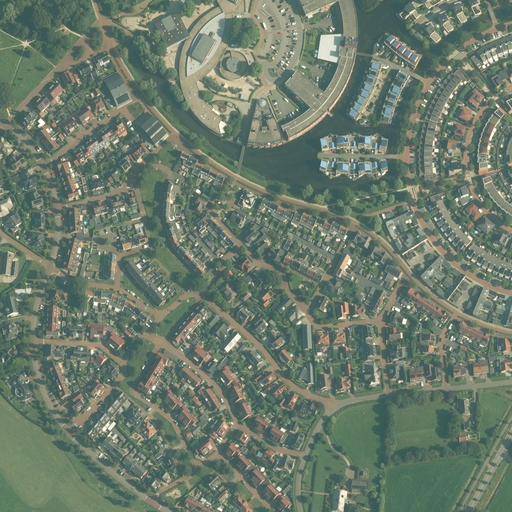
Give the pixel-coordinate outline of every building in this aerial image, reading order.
[(196,84),(196,83),(200,80),(201,80),(202,79),(203,79),(204,77),(206,76),(208,74),(209,73),(211,71),(213,70),(214,69),(215,68),(217,65),(217,64),(219,62),(220,63),(220,64),(220,65),(220,66),(220,67),(220,68),(220,69),(220,70),(219,70),(221,75),(222,76),(222,77),(223,78),(224,78),(225,79),(226,80),(227,80),(227,81),(229,81),(230,81),(231,82),(232,82),(233,82),(234,82),(235,82),(237,81),(238,81),(239,80),(240,80),(241,80),(242,79),(243,78),(244,77),(244,76),(245,76),(245,75),(246,75),(246,74),(247,73),(247,71),(247,70),(248,69),(248,68),(248,67),(248,66),(248,65),(248,64),(247,63),(247,62),(247,61),(246,60),(246,59),(245,58),(244,57),(243,57),(243,56),(242,55),(241,55),(240,54),(239,53),(238,53),(237,53),(235,52),(234,52),(233,52),(232,52),(231,52),(230,53),(230,54),(229,54),(228,55),(227,55),(226,56),(225,56),(225,57),(223,56),(225,53),(226,51),(226,49),(227,47),(228,45),(229,43),(229,41),(230,39),(230,37),(231,36),(231,34),(231,33),(232,31),(232,29),(232,27),(232,25),(232,23),(232,21),(232,19),(232,17),(232,16),(232,15),(245,14),(244,0),(215,0),(219,8),(217,9),(216,9),(214,10),(213,11),(210,13),(209,14),(206,16),(203,18),(202,19),(201,20),(198,23),(197,24),(196,25),(195,26),(193,29),(192,30),(190,33),(189,35),(188,36),(178,15),(171,18),(161,23),(155,27),(166,50),(186,40),(186,41),(185,43),(184,44),(184,46),(183,48),(182,49),(182,51),(181,52),(181,54),(181,56),(180,57),(180,59),(180,60),(179,62),(179,64),(179,65),(179,67),(179,69),(179,71),(179,72),(179,74),(179,76),(179,77),(179,79),(179,81),(180,82),(180,84),(180,86),(180,87),(181,89),(181,91),(182,92),(182,94),(183,95),(183,97),(184,98),(185,100),(185,102),(186,103),(187,105),(188,106),(188,108),(189,109),(190,110),(191,112),(192,113),(193,115),(194,116),(195,117),(196,118),(197,120),(199,121),(200,122),(201,123),(202,124),(205,127),(206,128),(207,129),(210,131),(212,132),(214,133),(217,135),(220,136),(218,126),(222,119),(216,115),(213,113),(212,111),(210,110),(209,109),(208,107),(207,106),(205,104),(204,102),(203,101),(202,99),(201,97),(200,95),(199,93),(199,92),(198,90),(197,88),(197,86),(196,84)] [(298,0),(299,1),(300,3),(301,5),(303,8),(303,9),(307,17),(314,14),(320,11),(329,8),(334,5),(336,5),(338,4),(339,8),(340,11),(341,15),(341,18),(342,21),(342,24),(343,27),(343,31),(343,34),(343,37),(341,37),(338,37),(323,37),(320,60),(326,62),(336,65),(339,66),(338,69),(337,72),(335,75),(334,78),(333,81),(331,84),(329,87),(328,90),(326,93),(324,96),(322,94),(320,93),(298,74),(292,81),(291,82),(286,88),(308,109),(310,111),(309,112),(305,115),(302,118),(300,119),(297,121),(293,123),(289,126),(287,127),(286,127),(283,128),(281,129),(281,128),(281,129),(283,134),(285,133),(288,141),(288,142),(291,141),(293,140),(295,139),(298,137),(302,135),(304,133),(308,131),(311,129),(313,127),(316,125),(318,123),(321,120),(323,119),(326,116),(327,114),(331,118),(333,116),(329,112),(331,109),(334,106),(335,104),(338,101),(339,99),(340,97),(342,93),(343,91),(345,88),(346,86),(348,82),(349,80),(350,76),(351,74),(352,70),(354,66),(355,62),(356,57),(356,55),(356,54),(356,53),(357,48),(357,44),(357,40),(357,35),(357,31),(357,29),(357,27),(357,23),(356,21),(356,16),(355,12),(354,8),(353,6),(352,2),(351,0),(298,0)] [(427,2),(425,0),(417,0),(418,0),(411,4),(415,10),(424,4),(428,10),(432,7),(429,1),(427,2)] [(470,0),(471,0),(468,2),(474,16),(475,17),(481,14),(480,13),(477,6),(480,5),(478,0),(470,0)] [(455,8),(452,10),(460,23),(461,25),(467,21),(466,20),(461,12),(463,11),(460,3),(454,5),(455,8)] [(411,14),(416,20),(420,16),(416,11),(414,12),(409,6),(404,10),(405,11),(399,16),(403,21),(411,14)] [(440,18),(438,20),(447,32),(448,34),(453,30),(452,29),(447,21),(448,20),(445,12),(439,15),(440,18)] [(427,29),(424,32),(436,44),(440,40),(439,38),(433,32),(435,31),(431,23),(425,26),(427,29)] [(397,42),(391,37),(385,42),(384,41),(381,45),(384,48),(386,47),(387,48),(386,48),(388,51),(397,42)] [(499,41),(504,56),(509,54),(505,39),(499,41)] [(493,43),(499,58),(504,56),(499,41),(499,42),(493,44),(493,43)] [(389,51),(389,50),(393,53),(392,54),(394,56),(394,57),(402,47),(397,42),(388,51),(389,51)] [(487,46),(494,60),(499,58),(493,43),(493,44),(487,47),(487,46)] [(489,63),(494,60),(487,46),(487,47),(482,50),(482,49),(481,49),(482,50),(489,63)] [(400,62),(408,51),(402,47),(394,57),(395,55),(399,58),(398,59),(401,61),(400,61),(400,62)] [(477,54),(484,66),(489,63),(482,50),(476,53),(477,54)] [(407,66),(414,55),(408,51),(400,62),(401,60),(405,62),(404,63),(407,65),(406,66),(407,66)] [(484,66),(477,54),(470,59),(479,71),(481,73),(484,71),(481,68),(484,66)] [(109,61),(106,55),(96,60),(97,62),(94,64),(97,69),(100,68),(99,66),(109,61)] [(407,66),(408,64),(412,67),(411,68),(414,69),(413,70),(414,70),(420,59),(414,55),(407,66)] [(384,66),(371,63),(369,70),(380,73),(381,69),(382,69),(383,66),(384,66)] [(91,71),(88,65),(78,70),(82,78),(83,80),(90,76),(92,80),(98,77),(94,70),(91,71)] [(468,85),(471,82),(459,69),(453,75),(461,83),(463,84),(466,82),(468,85)] [(380,73),(369,70),(367,77),(377,80),(378,80),(379,76),(380,76),(381,73),(382,74),(382,73),(380,73)] [(397,74),(398,75),(396,78),(396,79),(405,84),(409,78),(398,71),(399,71),(397,74)] [(502,85),(500,82),(508,79),(505,71),(498,73),(499,76),(491,81),(496,89),(502,85)] [(69,76),(68,74),(63,76),(67,84),(69,83),(71,87),(76,84),(77,86),(81,84),(77,75),(72,78),(71,75),(69,76)] [(458,87),(461,83),(453,75),(452,74),(450,76),(449,76),(447,78),(448,79),(458,87)] [(130,101),(117,75),(104,81),(118,107),(130,101)] [(377,80),(367,77),(365,84),(375,88),(376,84),(377,84),(378,81),(379,81),(378,80),(377,80)] [(392,86),(402,90),(405,84),(396,79),(396,78),(394,78),(395,78),(393,81),(394,82),(392,85),(392,86)] [(444,83),(454,91),(458,87),(448,79),(446,81),(445,81),(443,83),(444,84),(444,83)] [(440,88),(451,95),(454,91),(444,83),(444,84),(442,86),(441,85),(440,88)] [(375,88),(365,84),(362,91),(372,95),(373,91),(374,91),(376,88),(377,89),(377,88),(375,88)] [(56,85),(51,89),(58,96),(63,92),(65,94),(67,92),(63,87),(61,90),(56,85)] [(388,89),(387,92),(389,93),(399,97),(402,90),(392,86),(392,85),(390,85),(391,85),(390,88),(391,89),(390,90),(388,89)] [(437,93),(448,100),(451,95),(440,88),(439,91),(438,90),(436,93),(437,93)] [(54,100),(58,96),(51,89),(49,91),(49,90),(46,92),(48,94),(52,98),(50,101),(54,105),(56,107),(58,105),(56,103),(57,102),(54,100)] [(482,101),(484,98),(482,96),(474,90),(471,94),(474,96),(469,103),(476,109),(479,105),(482,101)] [(372,95),(362,91),(359,97),(368,102),(370,98),(371,99),(373,96),(374,96),(372,95)] [(386,100),(396,104),(399,97),(389,93),(387,92),(388,92),(386,95),(387,96),(386,100)] [(434,98),(446,104),(448,100),(437,93),(436,96),(435,95),(433,98),(434,99),(434,98)] [(368,102),(359,97),(355,103),(365,109),(367,105),(368,106),(369,103),(370,103),(368,102)] [(48,103),(43,98),(38,102),(46,109),(50,105),(52,107),(54,105),(50,101),(48,103)] [(431,104),(443,109),(446,104),(434,98),(434,99),(433,101),(432,101),(431,104)] [(250,135),(247,146),(247,147),(253,148),(259,148),(259,149),(259,148),(265,148),(265,149),(265,148),(271,147),(271,148),(271,147),(277,146),(277,147),(277,146),(283,144),(283,145),(283,144),(279,132),(278,133),(277,131),(278,131),(276,125),(276,126),(274,126),(273,122),(274,122),(275,123),(266,99),(266,100),(264,102),(262,102),(260,103),(257,101),(258,100),(257,100),(250,133),(250,135)] [(383,107),(394,111),(396,104),(386,100),(384,99),(385,100),(384,103),(385,103),(383,107)] [(104,108),(100,100),(91,105),(95,113),(102,110),(101,110),(104,108)] [(508,113),(511,110),(511,104),(510,101),(507,103),(502,106),(508,113)] [(41,113),(46,109),(38,102),(34,106),(39,112),(37,114),(41,118),(44,116),(41,113)] [(365,109),(355,103),(351,110),(360,116),(363,112),(364,112),(365,110),(366,110),(365,109)] [(429,109),(441,114),(443,109),(431,104),(430,107),(429,106),(428,109),(429,109)] [(86,109),(81,113),(87,121),(89,120),(90,121),(93,118),(88,112),(91,110),(87,105),(84,107),(86,109)] [(381,115),(392,118),(394,111),(383,107),(381,107),(382,107),(381,110),(382,111),(381,115)] [(468,123),(471,117),(469,115),(471,112),(462,107),(459,112),(462,114),(459,119),(468,123)] [(427,115),(439,119),(441,114),(429,109),(428,112),(427,112),(426,115),(427,115)] [(494,113),(495,114),(494,115),(500,121),(506,115),(500,109),(494,113)] [(75,114),(72,116),(76,120),(78,119),(83,126),(86,124),(85,123),(87,121),(81,113),(80,110),(75,114)] [(347,116),(356,122),(358,118),(359,119),(361,116),(362,117),(360,116),(351,110),(347,116)] [(32,115),(29,113),(26,116),(26,117),(25,117),(26,117),(24,118),(23,119),(24,119),(21,122),(22,124),(25,127),(27,128),(30,125),(31,126),(33,123),(32,123),(35,119),(38,117),(34,113),(32,115)] [(156,145),(166,135),(146,114),(136,124),(156,145)] [(390,125),(392,118),(381,115),(379,114),(379,115),(380,115),(379,118),(380,118),(379,123),(390,125)] [(424,120),(437,124),(439,119),(427,115),(426,118),(425,117),(424,120)] [(497,125),(500,121),(494,115),(491,118),(492,118),(490,120),(497,125)] [(78,129),(73,122),(76,120),(72,116),(67,119),(66,118),(64,119),(67,123),(66,123),(72,132),(74,130),(75,131),(78,129)] [(487,124),(494,129),(497,125),(490,120),(487,122),(488,123),(487,124)] [(70,133),(72,132),(66,123),(64,125),(62,122),(57,126),(60,131),(63,129),(68,136),(71,134),(70,133)] [(114,125),(117,130),(114,132),(118,137),(119,138),(122,136),(121,135),(126,132),(119,122),(114,125)] [(422,129),(435,132),(436,126),(424,123),(423,126),(422,126),(421,129),(422,129)] [(485,129),(492,133),(494,129),(487,124),(485,127),(486,127),(485,129)] [(465,131),(464,131),(465,128),(457,125),(456,129),(455,128),(454,134),(455,134),(454,137),(461,140),(462,137),(463,137),(465,131)] [(48,134),(50,133),(47,129),(48,129),(45,126),(40,130),(42,133),(37,137),(40,141),(48,135),(48,134)] [(116,139),(118,137),(114,132),(112,134),(109,129),(104,133),(110,142),(115,138),(116,139)] [(421,135),(434,137),(435,132),(422,129),(422,132),(421,132),(420,135),(421,135)] [(482,134),(490,137),(492,133),(485,129),(482,132),(483,132),(482,134)] [(99,136),(102,141),(99,143),(103,148),(106,146),(105,145),(110,142),(104,133),(99,136)] [(48,135),(40,141),(43,145),(51,139),(48,135)] [(336,147),(337,149),(343,149),(342,139),(336,136),(336,138),(331,139),(332,149),(335,149),(335,147),(336,147)] [(350,146),(350,148),(353,148),(354,137),(348,138),(348,136),(342,139),(343,149),(349,149),(349,147),(350,146)] [(358,147),(358,149),(364,149),(365,139),(359,136),(359,138),(354,137),(353,148),(357,148),(357,146),(358,147)] [(372,148),(372,149),(375,150),(376,139),(371,139),(371,137),(365,139),(364,149),(370,150),(370,148),(372,148)] [(329,148),(329,150),(332,149),(331,139),(326,140),(325,138),(320,142),(322,152),(328,151),(328,148),(329,148)] [(385,152),(387,143),(382,138),(381,140),(376,139),(375,150),(378,150),(378,149),(379,149),(379,151),(385,152)] [(9,149),(11,147),(7,144),(7,145),(3,142),(3,140),(2,140),(1,139),(0,139),(0,150),(7,156),(12,151),(9,149)] [(47,149),(54,143),(51,139),(43,145),(47,149)] [(97,144),(94,140),(89,144),(96,153),(95,152),(100,149),(100,150),(103,148),(99,143),(97,144)] [(138,146),(134,150),(141,158),(146,153),(142,149),(144,147),(140,142),(137,145),(138,146)] [(451,156),(460,157),(460,149),(461,145),(448,142),(447,150),(448,150),(448,154),(452,154),(451,156)] [(50,153),(58,147),(54,143),(47,149),(50,153)] [(84,154),(88,159),(96,153),(89,144),(84,147),(87,152),(84,154)] [(137,162),(141,158),(134,150),(129,154),(128,153),(126,155),(130,160),(133,158),(137,162)] [(85,161),(88,159),(84,154),(82,155),(79,151),(73,154),(80,163),(85,160),(85,161)] [(183,166),(186,167),(191,157),(183,153),(184,153),(183,153),(180,159),(184,161),(183,166)] [(24,165),(24,164),(25,163),(21,158),(17,161),(16,160),(16,159),(13,155),(8,159),(12,164),(11,165),(15,171),(21,167),(24,165)] [(124,160),(118,166),(125,173),(131,167),(126,163),(129,160),(125,156),(122,158),(124,160)] [(191,157),(186,167),(188,168),(192,165),(195,167),(197,164),(199,161),(198,161),(191,157)] [(76,168),(79,166),(74,159),(71,161),(76,168)] [(325,173),(330,174),(332,164),(329,163),(329,165),(327,165),(328,162),(322,161),(319,171),(325,175),(325,173)] [(454,175),(454,173),(461,172),(460,164),(457,165),(457,161),(451,162),(451,169),(448,169),(449,176),(454,175)] [(378,164),(375,164),(376,175),(381,174),(381,176),(387,171),(385,162),(379,163),(379,165),(378,165),(378,164)] [(57,167),(59,173),(69,170),(67,163),(57,167)] [(198,177),(200,174),(203,167),(197,164),(195,167),(191,174),(198,177)] [(335,166),(335,164),(332,164),(330,174),(336,175),(335,177),(342,174),(343,164),(336,164),(336,166),(335,166)] [(349,167),(349,165),(343,164),(342,174),(348,178),(348,176),(353,176),(353,165),(350,165),(350,167),(349,167)] [(356,167),(356,165),(353,165),(353,176),(358,176),(358,178),(364,174),(364,164),(358,165),(358,167),(356,167)] [(370,166),(370,164),(364,164),(364,174),(371,177),(371,175),(376,175),(375,164),(371,164),(372,166),(370,166)] [(478,170),(479,176),(489,173),(489,170),(487,170),(486,165),(478,166),(477,170),(478,170)] [(203,180),(206,182),(211,171),(203,168),(204,167),(203,167),(200,174),(204,176),(203,180)] [(120,177),(113,169),(108,174),(109,176),(106,179),(107,180),(105,181),(106,184),(108,185),(110,183),(110,184),(114,181),(116,183),(119,180),(118,179),(120,177)] [(60,179),(71,175),(69,170),(59,173),(60,176),(60,179)] [(211,171),(206,182),(208,183),(212,180),(215,182),(219,175),(218,175),(218,176),(211,172),(211,171)] [(33,176),(30,178),(27,172),(21,175),(23,181),(22,181),(26,189),(27,188),(28,191),(34,188),(33,185),(36,184),(35,181),(36,181),(35,178),(34,178),(33,176)] [(433,174),(424,176),(425,184),(431,183),(439,181),(440,181),(439,177),(435,178),(434,174),(433,175),(433,174)] [(62,184),(73,180),(71,175),(60,179),(61,178),(62,181),(61,182),(62,184)] [(219,175),(215,182),(213,185),(219,189),(220,189),(225,179),(219,176),(219,175)] [(482,186),(483,185),(483,187),(491,184),(488,176),(481,178),(482,186)] [(64,189),(74,185),(73,180),(62,184),(63,186),(64,185),(65,188),(64,189)] [(93,181),(94,182),(90,183),(92,191),(96,190),(96,191),(100,190),(100,189),(104,188),(101,180),(98,181),(97,180),(93,181)] [(164,195),(164,196),(175,197),(175,196),(175,193),(171,190),(173,187),(172,187),(173,184),(169,182),(168,184),(167,184),(166,184),(167,184),(164,188),(164,195)] [(493,188),(491,184),(483,187),(484,191),(485,190),(486,192),(493,188)] [(67,193),(76,190),(74,185),(64,189),(65,191),(65,190),(67,193)] [(489,197),(496,192),(493,188),(486,192),(487,196),(488,195),(489,197)] [(456,196),(462,206),(469,202),(466,197),(468,197),(465,189),(458,192),(459,194),(456,196)] [(78,196),(76,190),(67,193),(69,200),(78,196)] [(38,199),(36,192),(29,194),(31,201),(31,203),(30,203),(31,207),(32,206),(33,208),(37,207),(37,208),(40,207),(39,206),(43,205),(41,198),(38,199)] [(248,204),(252,206),(256,199),(252,197),(253,196),(251,195),(250,194),(249,194),(247,193),(247,192),(244,192),(243,193),(244,194),(241,200),(238,205),(243,208),(243,207),(245,202),(248,203),(248,204)] [(492,201),(499,196),(496,192),(489,197),(490,200),(491,199),(492,201)] [(432,206),(428,208),(442,202),(441,199),(445,197),(444,194),(443,194),(435,197),(429,198),(432,206)] [(128,197),(129,203),(126,204),(128,208),(128,210),(132,209),(131,207),(137,205),(134,196),(133,196),(133,195),(130,196),(130,197),(128,197)] [(163,204),(170,205),(170,201),(175,200),(175,197),(164,196),(163,204)] [(496,205),(502,200),(499,196),(492,201),(494,204),(495,204),(496,205)] [(116,200),(119,210),(128,208),(126,204),(124,204),(123,202),(122,199),(119,200),(118,199),(116,200)] [(195,205),(196,206),(194,210),(200,213),(202,209),(204,210),(207,203),(198,199),(195,205)] [(0,203),(0,218),(3,217),(3,218),(8,214),(5,207),(11,205),(9,200),(0,203)] [(119,210),(116,200),(114,200),(114,201),(110,202),(112,208),(109,208),(110,212),(110,215),(111,218),(119,213),(119,210)] [(262,211),(266,208),(268,210),(272,204),(271,204),(264,200),(258,210),(259,210),(262,211)] [(499,209),(505,203),(502,200),(496,205),(498,208),(499,209)] [(431,213),(431,214),(444,207),(442,202),(428,208),(430,211),(431,210),(433,213),(431,213)] [(504,213),(509,206),(505,203),(499,209),(502,212),(502,211),(504,213)] [(101,205),(100,204),(98,205),(101,215),(107,214),(107,216),(110,215),(110,212),(109,208),(106,209),(104,204),(101,205)] [(162,213),(174,214),(174,213),(174,210),(170,208),(170,205),(163,204),(163,213),(162,213)] [(272,212),(271,217),(274,218),(279,208),(272,204),(268,210),(272,212)] [(96,205),(96,206),(89,208),(93,220),(96,219),(95,217),(101,215),(98,205),(96,205)] [(470,215),(474,221),(480,216),(476,211),(477,210),(473,205),(465,211),(469,216),(470,215)] [(78,210),(69,211),(70,217),(80,217),(83,216),(82,212),(86,211),(85,206),(78,207),(78,210)] [(447,212),(444,207),(431,214),(432,217),(434,216),(435,218),(434,219),(433,219),(434,219),(447,212)] [(279,208),(274,218),(280,221),(286,211),(285,211),(279,208)] [(44,217),(44,216),(43,216),(43,211),(33,213),(33,218),(37,218),(37,220),(36,221),(36,225),(37,225),(38,230),(45,229),(44,217)] [(286,212),(286,211),(280,221),(283,223),(286,220),(290,221),(290,222),(293,215),(286,212)] [(407,211),(404,213),(407,221),(411,220),(414,227),(418,225),(412,213),(409,214),(407,211)] [(19,221),(21,220),(16,212),(6,220),(11,227),(9,229),(13,234),(18,230),(17,228),(22,224),(19,221)] [(437,225),(449,217),(447,212),(434,219),(435,222),(437,221),(438,223),(437,225),(437,224),(436,224),(437,225)] [(174,214),(162,213),(163,213),(162,220),(164,225),(163,225),(170,223),(170,222),(169,219),(173,217),(174,214)] [(237,216),(233,214),(230,221),(239,225),(240,223),(242,224),(246,217),(239,213),(238,216),(237,216)] [(291,224),(297,227),(304,214),(302,217),(296,214),(296,213),(291,224)] [(400,214),(402,218),(399,219),(404,232),(408,230),(404,222),(407,221),(404,213),(400,214)] [(297,227),(299,225),(305,228),(310,218),(304,215),(304,214),(297,227)] [(200,220),(199,219),(196,222),(197,223),(196,224),(201,229),(199,232),(201,234),(206,229),(204,227),(207,225),(206,223),(208,221),(207,219),(208,219),(206,217),(205,217),(204,216),(200,220)] [(394,217),(391,219),(392,223),(394,227),(397,226),(401,233),(404,232),(399,219),(395,220),(394,217)] [(440,230),(452,221),(449,217),(437,225),(439,228),(440,227),(442,229),(440,230),(440,229),(440,230)] [(305,228),(312,231),(315,225),(317,221),(310,218),(311,218),(310,218),(305,228)] [(318,218),(317,221),(315,225),(319,227),(318,231),(320,233),(326,222),(326,223),(318,219),(318,218)] [(389,224),(385,225),(389,232),(391,238),(392,237),(395,236),(393,232),(391,228),(394,227),(392,223),(391,219),(387,220),(389,224)] [(481,231),(487,235),(493,227),(484,219),(476,229),(480,232),(481,231)] [(207,229),(212,235),(220,227),(215,222),(215,221),(206,229),(207,230),(207,229)] [(444,235),(456,226),(452,221),(440,230),(442,233),(444,232),(445,234),(444,235),(443,235),(444,235)] [(332,226),(326,223),(326,222),(320,233),(327,236),(328,233),(332,226)] [(166,234),(177,230),(175,223),(164,227),(167,233),(166,234)] [(332,226),(328,233),(331,235),(334,231),(338,233),(341,227),(334,224),(334,223),(332,226)] [(249,233),(243,238),(249,244),(252,240),(253,241),(256,238),(255,238),(256,237),(254,234),(254,233),(254,232),(257,230),(252,225),(248,229),(250,231),(248,233),(249,233)] [(448,240),(459,230),(456,226),(444,235),(446,238),(448,237),(449,239),(448,240),(447,240),(448,240)] [(220,227),(212,235),(216,240),(220,237),(225,232),(220,227)] [(341,228),(341,227),(338,233),(336,237),(342,241),(348,231),(347,231),(341,228)] [(421,238),(418,240),(422,248),(426,246),(424,243),(427,241),(419,229),(416,231),(421,238)] [(169,240),(180,237),(177,230),(178,230),(177,230),(166,234),(167,234),(169,240)] [(452,245),(463,234),(459,230),(448,240),(450,243),(452,242),(453,243),(452,245),(452,244),(452,245)] [(220,244),(222,246),(231,238),(230,239),(225,232),(220,237),(222,240),(220,244)] [(499,244),(504,248),(508,240),(505,238),(507,235),(501,232),(496,241),(499,243),(499,244)] [(33,244),(33,247),(42,249),(44,239),(42,239),(42,234),(30,233),(29,241),(29,240),(34,241),(33,244)] [(357,244),(359,245),(363,238),(360,237),(361,236),(355,233),(350,242),(356,245),(357,244)] [(82,234),(82,238),(82,239),(82,242),(92,243),(92,239),(84,238),(84,234),(82,234)] [(456,249),(467,238),(463,234),(452,245),(455,247),(456,246),(458,248),(456,249)] [(140,246),(137,235),(134,236),(134,241),(130,242),(131,248),(139,246),(139,247),(140,246)] [(140,235),(137,235),(140,246),(148,244),(146,237),(146,238),(143,238),(140,235)] [(417,247),(419,250),(422,248),(418,240),(415,242),(410,235),(409,236),(407,237),(414,248),(417,247)] [(259,256),(268,248),(263,242),(263,241),(264,242),(267,239),(264,236),(254,245),(257,249),(255,251),(259,256)] [(180,237),(169,240),(169,241),(171,247),(175,251),(174,251),(175,251),(180,246),(177,244),(181,240),(180,237)] [(411,250),(414,248),(407,237),(404,239),(408,246),(405,247),(410,255),(413,253),(411,250)] [(231,239),(231,238),(222,246),(224,248),(229,246),(231,249),(231,250),(237,245),(236,245),(231,239)] [(365,239),(363,238),(359,245),(361,246),(361,247),(366,250),(371,241),(365,238),(365,239)] [(471,242),(467,238),(456,249),(459,252),(460,250),(463,252),(471,242)] [(131,248),(130,242),(125,243),(123,239),(120,240),(123,251),(131,249),(131,248)] [(80,242),(70,240),(69,246),(78,248),(80,242)] [(405,254),(407,257),(410,255),(405,247),(402,249),(398,242),(395,244),(402,256),(405,254)] [(470,259),(470,258),(478,248),(473,245),(465,254),(467,256),(466,258),(469,260),(470,259)] [(78,248),(69,246),(67,252),(77,254),(78,248)] [(182,259),(182,260),(191,252),(189,249),(184,251),(182,249),(182,248),(176,253),(177,253),(182,259)] [(373,259),(376,260),(379,254),(377,252),(378,251),(372,248),(367,257),(373,260),(373,259)] [(478,248),(470,258),(470,259),(472,260),(471,262),(474,264),(475,262),(482,252),(478,248)] [(283,254),(276,250),(275,252),(273,249),(267,255),(276,265),(277,264),(278,265),(283,254)] [(77,254),(67,252),(66,258),(75,260),(77,254)] [(191,252),(182,260),(183,260),(188,266),(193,261),(191,259),(193,254),(191,252)] [(480,266),(480,265),(487,255),(482,252),(475,262),(477,263),(476,265),(480,267),(479,267),(480,266)] [(291,267),(290,268),(291,268),(294,261),(290,259),(291,255),(289,253),(288,253),(283,264),(283,263),(291,267)] [(1,276),(17,277),(18,263),(12,263),(13,255),(3,254),(1,276)] [(382,255),(379,254),(376,260),(378,262),(377,263),(383,266),(388,257),(382,254),(382,255)] [(343,256),(340,262),(346,266),(350,259),(343,255),(343,256)] [(486,269),(492,257),(487,255),(480,265),(480,266),(482,267),(481,268),(485,271),(485,270),(486,269)] [(109,261),(108,266),(115,266),(116,258),(104,257),(104,260),(109,261)] [(491,271),(497,260),(492,257),(486,269),(488,270),(487,271),(491,273),(490,273),(491,271)] [(75,260),(66,258),(64,263),(74,266),(75,260)] [(435,258),(433,261),(439,267),(442,264),(448,270),(450,267),(441,258),(438,260),(435,258)] [(251,269),(249,267),(248,266),(250,264),(246,259),(238,266),(246,275),(251,269)] [(301,260),(298,263),(294,261),(291,268),(291,267),(298,271),(298,272),(304,261),(301,260)] [(497,274),(502,262),(497,260),(491,271),(493,272),(493,274),(497,276),(496,276),(497,274)] [(194,261),(193,261),(188,266),(194,272),(203,264),(202,264),(200,262),(195,264),(193,261),(194,261)] [(305,267),(306,263),(304,261),(298,272),(298,271),(306,275),(306,276),(309,269),(305,267)] [(430,263),(433,266),(430,268),(440,278),(441,277),(443,275),(437,269),(439,267),(433,261),(430,263)] [(346,266),(340,262),(336,269),(343,272),(348,275),(343,272),(346,266)] [(503,276),(507,264),(502,262),(497,274),(499,275),(498,277),(502,278),(503,278),(502,278),(503,276)] [(75,272),(77,267),(74,266),(64,263),(63,269),(75,272)] [(129,272),(135,267),(132,263),(125,268),(129,272)] [(203,264),(194,272),(200,278),(200,279),(205,274),(203,271),(205,267),(202,265),(203,264)] [(509,278),(508,278),(511,267),(511,265),(507,264),(503,276),(505,277),(504,279),(508,280),(509,278)] [(115,266),(108,266),(104,265),(103,272),(115,273),(114,273),(115,266)] [(385,281),(387,283),(394,270),(388,266),(384,273),(385,273),(388,274),(384,281),(384,282),(385,281)] [(138,271),(135,267),(129,272),(132,276),(138,271)] [(313,279),(313,280),(319,270),(316,268),(313,271),(309,269),(306,276),(306,275),(313,279)] [(440,278),(430,268),(428,271),(425,268),(423,271),(429,277),(432,275),(438,280),(440,278)] [(350,276),(348,275),(343,272),(336,269),(333,275),(332,275),(339,279),(341,275),(348,279),(351,280),(353,277),(350,276)] [(320,283),(325,273),(319,270),(313,280),(314,280),(320,283)] [(401,273),(394,270),(387,283),(388,283),(390,284),(390,285),(394,278),(398,280),(397,280),(398,280),(401,273)] [(451,273),(458,278),(456,281),(463,286),(465,283),(462,281),(465,278),(453,270),(451,273)] [(142,275),(138,271),(132,276),(135,280),(142,275)] [(433,285),(427,280),(429,277),(423,271),(420,274),(423,276),(420,279),(430,288),(433,285)] [(115,274),(115,273),(103,272),(103,276),(107,277),(107,281),(107,282),(114,282),(114,274),(115,274)] [(244,281),(248,284),(252,280),(259,288),(264,283),(256,274),(253,276),(251,274),(244,281)] [(142,275),(135,280),(138,284),(145,279),(142,275)] [(458,287),(461,289),(463,286),(456,281),(454,283),(447,278),(445,281),(456,290),(458,287)] [(148,283),(145,279),(138,284),(141,288),(148,283)] [(330,283),(326,291),(336,296),(340,289),(339,288),(341,283),(335,280),(333,284),(334,284),(333,285),(330,283)] [(457,295),(454,292),(456,290),(445,281),(442,284),(449,289),(447,292),(454,298),(457,295)] [(148,283),(141,288),(145,292),(146,291),(151,287),(148,283)] [(237,294),(228,284),(220,292),(229,302),(237,294)] [(153,285),(151,287),(146,291),(149,295),(156,290),(153,285)] [(408,305),(415,295),(415,294),(415,295),(413,294),(414,293),(407,289),(404,293),(407,295),(405,299),(408,301),(407,302),(409,303),(408,305)] [(479,291),(477,294),(486,298),(487,295),(495,298),(496,294),(483,289),(482,292),(479,291)] [(159,294),(156,290),(149,295),(152,299),(159,294)] [(246,290),(243,293),(248,299),(251,296),(246,290)] [(263,306),(265,308),(269,304),(267,302),(273,296),(267,290),(259,298),(265,304),(263,306)] [(449,298),(452,301),(454,298),(447,292),(445,295),(438,290),(436,293),(447,301),(449,298)] [(53,294),(50,302),(58,304),(59,299),(66,302),(69,293),(65,292),(64,293),(59,291),(58,292),(55,291),(54,295),(53,294)] [(93,303),(95,292),(94,292),(86,291),(84,302),(85,302),(88,302),(90,298),(94,299),(93,303)] [(380,292),(376,298),(383,302),(386,295),(380,291),(379,292),(380,292)] [(95,292),(93,303),(100,304),(102,293),(95,292)] [(102,293),(100,304),(101,304),(105,304),(107,300),(110,302),(108,306),(113,295),(113,296),(109,294),(102,293)] [(159,294),(152,299),(156,303),(162,298),(159,294)] [(413,305),(415,306),(420,298),(419,298),(419,297),(418,297),(419,296),(416,294),(416,295),(415,295),(408,305),(412,308),(413,305)] [(476,298),(479,299),(478,302),(491,308),(492,304),(484,301),(486,298),(477,294),(476,298)] [(113,295),(108,306),(109,306),(115,309),(120,298),(113,296),(113,295)] [(507,301),(506,305),(511,306),(511,298),(500,295),(499,299),(507,301)] [(122,312),(126,301),(120,299),(120,298),(115,309),(122,312)] [(166,302),(162,298),(156,303),(159,307),(161,306),(164,304),(164,303),(166,302)] [(332,303),(321,298),(315,309),(323,313),(327,304),(333,307),(332,303)] [(373,305),(379,308),(383,302),(376,298),(373,305)] [(420,298),(415,306),(420,310),(425,301),(425,302),(423,301),(424,300),(420,298)] [(17,310),(17,308),(17,306),(16,306),(15,299),(10,300),(10,303),(7,303),(9,308),(5,309),(6,312),(6,313),(7,317),(18,314),(17,310)] [(274,312),(275,313),(277,311),(280,314),(291,303),(288,300),(287,299),(278,307),(278,306),(277,306),(276,305),(275,306),(275,305),(272,308),(271,309),(274,312)] [(127,301),(126,301),(122,312),(124,308),(127,309),(126,314),(129,316),(129,317),(136,308),(131,303),(127,301)] [(379,308),(373,305),(366,301),(365,301),(366,301),(364,304),(371,308),(369,311),(369,312),(376,315),(379,308)] [(425,301),(420,310),(425,313),(430,304),(427,302),(426,303),(425,302),(425,301)] [(477,306),(473,304),(472,308),(480,311),(482,308),(489,311),(491,308),(478,302),(477,306)] [(430,304),(425,313),(430,316),(435,308),(432,306),(431,306),(430,305),(430,304)] [(198,313),(196,315),(200,319),(203,317),(204,318),(207,315),(209,317),(211,315),(200,305),(197,308),(198,309),(196,311),(198,313)] [(336,309),(338,320),(346,319),(345,313),(348,312),(347,305),(340,305),(341,309),(336,309)] [(510,310),(511,310),(511,306),(506,305),(505,308),(497,306),(496,310),(509,313),(510,310)] [(351,308),(352,317),(358,317),(358,315),(361,313),(362,314),(365,312),(361,306),(359,307),(359,308),(358,309),(357,308),(351,308)] [(290,312),(291,313),(286,318),(291,323),(296,318),(297,319),(302,314),(295,307),(290,312)] [(138,319),(143,313),(142,313),(136,308),(129,317),(131,319),(136,316),(138,318),(138,319)] [(430,318),(434,321),(440,311),(439,311),(440,310),(438,308),(437,309),(436,309),(435,309),(435,308),(430,316),(431,317),(430,318)] [(486,317),(479,314),(480,311),(472,308),(470,311),(474,312),(472,316),(485,321),(486,317)] [(509,313),(496,310),(494,309),(493,312),(495,313),(503,315),(502,319),(511,321),(511,317),(508,316),(509,313)] [(239,319),(244,323),(247,320),(250,322),(254,317),(249,313),(247,315),(242,310),(241,311),(240,311),(237,314),(238,315),(237,316),(239,319)] [(440,311),(434,321),(434,320),(437,321),(437,320),(440,322),(442,318),(446,321),(449,316),(442,312),(442,313),(440,312),(440,311)] [(143,313),(138,319),(141,321),(139,325),(142,327),(142,328),(149,319),(143,314),(143,313)] [(400,315),(396,314),(392,313),(389,324),(396,326),(397,324),(401,325),(403,319),(399,317),(400,315)] [(200,319),(196,315),(194,314),(190,318),(198,326),(202,321),(200,319)] [(198,326),(190,318),(186,323),(194,330),(198,326)] [(216,318),(208,326),(210,328),(211,329),(218,320),(216,318)] [(262,320),(259,318),(254,323),(256,325),(255,327),(252,330),(258,335),(260,333),(261,334),(264,331),(263,330),(266,327),(261,322),(262,320)] [(506,324),(510,325),(511,321),(502,319),(501,322),(493,320),(490,320),(489,323),(492,323),(492,324),(505,327),(506,324)] [(194,330),(186,323),(182,327),(190,334),(194,330)] [(457,343),(460,344),(463,337),(467,327),(467,328),(465,327),(466,326),(459,323),(456,328),(460,329),(458,333),(461,334),(457,343)] [(18,334),(17,334),(17,331),(16,331),(15,328),(14,328),(13,324),(8,325),(8,324),(0,325),(0,329),(4,329),(6,335),(4,335),(6,341),(12,340),(12,339),(16,338),(15,335),(18,334)] [(96,338),(97,325),(91,325),(88,324),(88,330),(91,331),(90,339),(94,339),(94,338),(96,338)] [(214,329),(215,330),(213,333),(219,338),(219,337),(224,341),(228,336),(224,332),(226,329),(220,324),(217,327),(216,327),(214,329)] [(73,338),(76,339),(76,327),(70,327),(70,325),(67,325),(66,332),(69,332),(69,338),(73,338)] [(97,325),(96,338),(103,339),(103,331),(108,331),(111,327),(106,326),(106,325),(97,325)] [(82,327),(76,327),(76,339),(78,339),(78,338),(82,338),(82,333),(85,333),(86,326),(82,326),(82,327)] [(186,339),(190,334),(182,327),(178,332),(178,333),(185,339),(186,339)] [(471,330),(471,329),(467,327),(463,337),(469,339),(473,330),(472,331),(471,330)] [(388,334),(389,341),(400,340),(399,333),(396,333),(395,330),(390,331),(390,334),(388,334)] [(473,330),(469,339),(474,342),(478,332),(478,333),(476,332),(477,331),(473,330)] [(109,347),(111,348),(119,339),(115,335),(113,332),(109,337),(111,339),(106,345),(108,348),(109,347)] [(482,335),(482,334),(478,332),(474,342),(479,344),(479,345),(484,335),(483,335),(482,335)] [(183,341),(185,339),(178,333),(173,339),(177,343),(181,339),(183,341)] [(277,338),(273,333),(268,337),(271,340),(272,341),(269,344),(271,345),(269,346),(272,350),(273,348),(274,350),(278,347),(278,348),(282,344),(283,343),(278,337),(277,338)] [(339,334),(332,335),(333,343),(332,343),(333,347),(342,346),(342,345),(345,345),(344,334),(339,335),(339,334)] [(361,341),(361,345),(369,344),(369,340),(373,340),(372,338),(374,338),(373,334),(362,335),(363,341),(361,341)] [(227,353),(239,339),(234,335),(222,348),(227,353)] [(329,348),(328,338),(323,339),(323,336),(321,336),(321,335),(318,336),(316,337),(317,345),(315,345),(316,354),(322,353),(321,348),(329,348)] [(488,337),(484,335),(479,345),(485,347),(485,346),(486,346),(486,345),(487,345),(488,342),(487,342),(489,338),(487,338),(488,337)] [(435,342),(436,338),(420,336),(419,345),(421,345),(427,346),(428,343),(434,343),(434,341),(435,342)] [(508,341),(503,342),(503,339),(503,338),(496,338),(497,338),(497,343),(500,342),(501,353),(510,352),(508,341)] [(119,339),(111,348),(113,350),(113,351),(116,354),(119,350),(118,349),(122,345),(118,341),(119,339)] [(369,344),(361,345),(362,354),(375,352),(375,348),(373,348),(373,346),(370,347),(369,344)] [(193,360),(195,361),(202,354),(198,350),(200,348),(197,345),(193,350),(196,352),(190,358),(193,361),(193,360)] [(390,355),(390,360),(394,359),(394,361),(398,360),(398,359),(401,358),(401,350),(400,350),(399,345),(392,346),(392,351),(389,352),(389,353),(389,355),(390,355)] [(427,349),(427,346),(421,345),(420,350),(422,351),(422,354),(433,356),(434,352),(433,351),(433,349),(427,349)] [(54,359),(54,358),(63,358),(63,351),(54,351),(54,348),(48,347),(47,351),(46,351),(46,354),(47,354),(47,358),(54,359)] [(0,352),(0,353),(1,359),(4,359),(6,360),(7,364),(13,363),(12,358),(17,357),(16,351),(11,351),(11,349),(3,350),(4,352),(0,352)] [(71,355),(70,361),(80,361),(80,350),(78,350),(74,350),(74,356),(71,355)] [(83,350),(80,350),(80,361),(86,362),(86,363),(89,363),(89,356),(87,356),(87,351),(83,351),(83,350)] [(283,352),(278,356),(278,357),(280,360),(280,361),(282,364),(283,363),(286,366),(286,365),(290,370),(293,364),(291,361),(292,361),(289,357),(290,357),(288,354),(287,355),(284,351),(283,352)] [(246,359),(250,364),(259,357),(257,355),(257,356),(254,352),(250,356),(247,353),(241,358),(244,361),(246,359)] [(374,356),(376,356),(375,352),(362,354),(363,363),(371,362),(371,359),(375,358),(374,356)] [(206,358),(202,354),(195,361),(197,363),(197,364),(199,366),(205,360),(207,362),(211,357),(209,355),(206,358)] [(106,359),(101,355),(96,360),(94,358),(94,357),(91,357),(91,363),(94,363),(94,362),(95,362),(100,366),(106,359)] [(170,362),(159,355),(156,360),(165,366),(167,363),(169,364),(170,362)] [(260,359),(259,357),(250,364),(256,372),(260,368),(258,366),(262,362),(260,359)] [(510,360),(508,361),(508,357),(496,358),(497,361),(497,362),(499,362),(500,373),(508,372),(508,369),(511,369),(510,360)] [(226,358),(220,364),(218,363),(216,365),(212,362),(206,370),(212,375),(216,369),(219,372),(229,361),(226,358)] [(155,363),(153,365),(163,371),(162,370),(165,366),(156,360),(154,363),(155,363)] [(482,365),(478,365),(479,375),(482,375),(482,376),(485,375),(485,368),(488,368),(487,361),(481,362),(482,365)] [(106,375),(112,380),(118,372),(118,369),(110,362),(106,367),(110,371),(106,375)] [(391,366),(392,380),(400,379),(399,369),(399,365),(404,365),(403,362),(395,363),(396,366),(391,366)] [(467,363),(462,364),(458,364),(459,377),(462,377),(462,378),(465,378),(465,370),(468,370),(467,363)] [(477,375),(479,375),(478,365),(475,366),(474,363),(469,363),(470,370),(473,369),(473,377),(477,376),(477,375)] [(48,367),(50,373),(60,369),(58,364),(48,367)] [(376,369),(370,369),(370,364),(362,365),(363,371),(369,370),(369,375),(367,375),(368,381),(370,380),(370,385),(370,386),(372,386),(373,386),(374,386),(375,386),(376,386),(377,385),(377,384),(379,384),(378,375),(379,374),(379,370),(378,370),(378,372),(377,372),(376,369)] [(150,370),(160,376),(163,371),(153,365),(150,370)] [(297,377),(296,380),(301,382),(302,379),(308,382),(308,385),(313,385),(313,377),(314,376),(313,371),(312,371),(312,365),(307,365),(307,372),(306,372),(306,370),(302,368),(300,372),(296,372),(297,377)] [(432,366),(425,367),(426,378),(431,377),(431,382),(434,381),(434,382),(437,382),(437,381),(440,381),(439,370),(434,371),(434,369),(432,370),(432,366)] [(220,380),(222,382),(230,376),(232,375),(229,370),(227,367),(222,371),(224,373),(217,378),(219,381),(220,380)] [(185,368),(179,376),(183,379),(189,372),(185,368)] [(418,368),(418,369),(414,369),(416,382),(418,382),(422,382),(421,375),(424,374),(423,368),(418,368)] [(60,369),(50,373),(52,378),(62,375),(60,369)] [(413,382),(416,382),(414,369),(414,372),(411,372),(411,369),(405,370),(406,376),(409,376),(410,383),(413,383),(413,382)] [(160,376),(150,370),(147,375),(158,382),(158,381),(156,380),(159,376),(160,376)] [(184,385),(186,383),(193,375),(189,372),(183,379),(180,382),(184,385)] [(265,387),(276,378),(273,375),(272,376),(270,373),(261,379),(259,376),(253,380),(256,383),(260,380),(265,387)] [(62,375),(52,378),(55,383),(64,380),(62,375)] [(158,382),(147,375),(144,380),(155,386),(158,382)] [(190,386),(197,378),(193,375),(186,383),(190,386)] [(233,381),(230,376),(222,382),(226,387),(231,383),(233,385),(238,382),(236,379),(233,381)] [(21,398),(22,402),(25,401),(31,398),(27,389),(26,388),(26,389),(24,386),(25,385),(18,377),(11,382),(16,389),(15,391),(15,393),(15,395),(17,397),(19,398),(21,398)] [(320,386),(321,390),(324,389),(324,390),(328,390),(328,389),(329,389),(329,384),(330,384),(330,385),(330,378),(328,378),(328,377),(319,377),(320,383),(319,383),(319,386),(320,386)] [(201,382),(197,378),(190,386),(194,389),(201,382)] [(93,382),(95,384),(91,388),(99,395),(101,393),(104,391),(97,385),(99,383),(95,379),(93,382)] [(64,380),(55,383),(57,389),(66,385),(64,380)] [(143,381),(141,384),(151,391),(154,386),(155,387),(155,386),(144,380),(143,382),(143,381)] [(337,381),(338,391),(340,391),(340,392),(344,392),(343,391),(345,390),(345,388),(350,388),(349,382),(344,382),(344,380),(337,381)] [(151,391),(141,384),(138,389),(147,395),(150,390),(151,391)] [(230,396),(231,398),(240,394),(238,391),(241,390),(239,384),(233,387),(235,390),(228,393),(229,396),(230,396)] [(66,385),(57,389),(59,394),(68,390),(66,385)] [(274,390),(271,394),(276,400),(286,390),(283,387),(282,388),(279,385),(277,388),(276,387),(274,390)] [(95,399),(99,395),(91,388),(89,390),(87,388),(84,392),(83,393),(87,397),(89,395),(92,397),(95,399)] [(199,392),(201,396),(204,400),(212,394),(209,390),(204,393),(202,389),(199,392)] [(61,399),(70,396),(68,390),(59,394),(61,399)] [(116,395),(113,399),(122,406),(125,403),(127,400),(128,400),(118,391),(115,394),(116,395)] [(165,406),(165,405),(167,407),(176,399),(170,391),(165,395),(167,398),(163,402),(163,403),(165,406)] [(80,410),(80,409),(83,406),(81,403),(82,402),(80,400),(83,398),(79,393),(71,400),(74,403),(70,406),(75,412),(76,411),(77,412),(80,410)] [(207,404),(215,398),(212,394),(204,400),(207,404)] [(242,400),(240,394),(231,398),(232,401),(233,404),(240,401),(242,404),(246,402),(246,401),(245,402),(243,399),(242,400)] [(292,410),(297,400),(298,398),(295,396),(294,397),(291,395),(289,398),(288,398),(286,401),(287,402),(285,406),(292,410)] [(109,401),(110,402),(107,405),(116,413),(119,410),(122,407),(122,406),(113,399),(112,398),(109,401)] [(210,408),(218,403),(215,398),(207,404),(210,408)] [(178,410),(183,406),(176,399),(167,407),(168,408),(168,409),(170,411),(171,411),(176,407),(178,410)] [(469,415),(468,401),(459,402),(460,416),(469,415)] [(249,407),(246,402),(242,404),(243,406),(236,410),(237,413),(238,413),(240,415),(248,411),(246,408),(249,407)] [(221,407),(218,403),(210,408),(213,413),(221,407)] [(302,403),(300,406),(298,412),(305,416),(306,414),(313,417),(316,410),(314,409),(315,407),(308,404),(307,405),(302,403)] [(103,408),(104,409),(101,412),(110,420),(113,417),(114,417),(113,417),(116,414),(116,413),(107,405),(106,405),(103,408)] [(180,422),(181,423),(190,415),(184,408),(179,412),(182,414),(177,419),(178,419),(177,419),(180,422)] [(138,420),(141,417),(136,413),(136,412),(133,409),(125,419),(129,422),(129,421),(133,424),(132,425),(136,428),(140,422),(138,420)] [(250,418),(253,420),(256,416),(255,417),(252,415),(251,416),(248,411),(240,415),(241,417),(240,418),(241,421),(250,417),(251,418),(250,418)] [(108,423),(110,420),(101,412),(98,416),(97,415),(94,419),(95,420),(104,427),(105,427),(107,424),(108,424),(108,423)] [(197,422),(190,415),(181,423),(182,425),(184,428),(185,427),(185,428),(190,424),(192,426),(197,422)] [(257,431),(264,421),(256,416),(253,420),(256,422),(252,429),(255,430),(257,431)] [(220,418),(215,426),(225,433),(226,431),(227,432),(229,429),(228,428),(229,428),(223,424),(225,421),(220,418)] [(88,426),(89,426),(99,434),(101,431),(102,431),(102,430),(104,427),(95,420),(92,423),(91,422),(88,426)] [(269,430),(271,426),(264,421),(257,431),(260,432),(259,433),(262,435),(266,428),(269,430)] [(110,432),(115,424),(113,422),(107,430),(110,432)] [(140,430),(148,439),(156,433),(153,429),(151,426),(150,427),(147,423),(140,430)] [(96,437),(99,434),(89,426),(86,430),(85,429),(83,432),(93,441),(93,440),(96,438),(96,437)] [(224,434),(225,433),(215,426),(209,434),(215,437),(217,434),(222,438),(222,437),(223,438),(225,435),(224,434)] [(273,441),(279,431),(271,426),(269,430),(272,432),(267,438),(270,440),(271,439),(273,441)] [(112,432),(117,437),(120,434),(114,428),(112,432)] [(285,440),(287,436),(279,431),(273,441),(275,442),(275,443),(278,445),(282,438),(285,440)] [(235,439),(245,445),(250,438),(244,435),(244,436),(238,433),(237,434),(235,437),(235,439)] [(302,441),(303,438),(296,435),(294,438),(291,437),(290,441),(292,443),(291,446),(294,447),(294,449),(297,450),(298,449),(299,449),(300,445),(301,446),(303,442),(302,441)] [(106,451),(112,443),(114,441),(109,437),(102,446),(105,449),(104,450),(106,451)] [(212,442),(208,437),(200,444),(209,453),(210,452),(211,452),(213,450),(213,449),(209,444),(212,442)] [(162,456),(160,453),(164,450),(158,441),(152,445),(158,454),(154,457),(157,460),(162,456)] [(111,454),(117,447),(112,443),(106,451),(107,452),(108,452),(111,454)] [(208,455),(207,454),(209,453),(200,444),(193,450),(197,455),(200,453),(204,457),(205,457),(208,455)] [(225,456),(228,458),(229,459),(234,455),(236,457),(240,453),(232,445),(228,449),(229,450),(224,454),(225,456)] [(115,459),(122,451),(117,447),(111,454),(114,456),(113,457),(115,459)] [(270,451),(268,450),(265,456),(264,455),(260,460),(271,467),(274,461),(271,459),(274,454),(273,453),(270,451)] [(126,455),(122,451),(115,459),(116,460),(117,459),(120,462),(126,455)] [(125,467),(126,469),(133,460),(128,456),(122,464),(125,466),(125,467)] [(177,471),(176,470),(177,469),(172,459),(167,461),(165,457),(158,461),(160,465),(163,463),(164,466),(167,464),(168,468),(167,469),(173,473),(174,473),(175,474),(177,471)] [(235,464),(239,469),(247,460),(246,461),(242,457),(235,464)] [(290,462),(291,460),(284,458),(280,469),(287,471),(288,469),(292,470),(294,463),(290,462)] [(132,472),(138,464),(133,460),(126,469),(128,470),(129,469),(132,472)] [(243,473),(247,469),(249,472),(254,467),(247,460),(239,469),(243,473)] [(135,476),(142,468),(138,464),(132,472),(134,474),(134,475),(135,476)] [(253,475),(249,479),(253,483),(261,475),(257,471),(258,470),(255,467),(254,468),(254,467),(249,472),(253,475)] [(147,472),(142,468),(135,476),(137,478),(138,477),(141,479),(147,472)] [(157,476),(155,479),(161,483),(162,481),(167,484),(169,481),(168,480),(170,478),(162,472),(161,474),(160,473),(157,476)] [(257,488),(261,484),(264,487),(269,482),(269,481),(265,477),(264,477),(261,475),(253,483),(257,488)] [(224,489),(218,483),(220,482),(214,476),(211,479),(209,481),(206,484),(211,490),(216,485),(219,488),(217,490),(220,493),(224,489)] [(160,486),(159,485),(161,483),(155,479),(153,481),(151,480),(149,483),(147,481),(145,483),(150,488),(151,489),(152,489),(155,491),(157,488),(158,489),(160,486)] [(267,490),(263,493),(267,498),(276,490),(269,482),(264,487),(267,490)] [(352,482),(351,490),(366,491),(367,483),(352,482)] [(280,494),(276,490),(267,498),(271,502),(280,494)] [(342,511),(343,505),(345,505),(346,492),(334,491),(333,503),(333,504),(332,511),(334,511),(342,511)] [(226,495),(224,492),(216,499),(216,498),(215,499),(219,503),(220,502),(219,501),(226,495)] [(183,507),(189,510),(193,501),(195,499),(189,496),(188,498),(183,507)] [(233,511),(236,511),(238,511),(245,504),(243,501),(242,502),(236,496),(231,501),(237,507),(233,511)] [(277,510),(279,511),(280,511),(279,511),(282,511),(286,509),(287,510),(291,506),(283,497),(278,501),(281,504),(276,508),(277,509),(277,510)] [(193,501),(189,510),(193,511),(194,511),(200,501),(199,503),(193,501)] [(200,501),(194,511),(201,511),(205,504),(200,501)]
